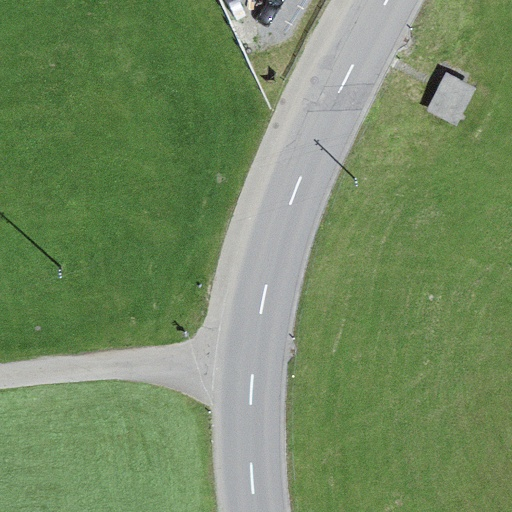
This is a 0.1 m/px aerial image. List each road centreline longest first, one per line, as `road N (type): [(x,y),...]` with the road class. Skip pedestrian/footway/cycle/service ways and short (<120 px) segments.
road 1 (secondary): [(254,365),(278,237),(323,126),(389,0)]
road 2 (unclassified): [(254,365),(207,361),(0,382)]
road 3 (secondary): [(257,511),(254,365)]
